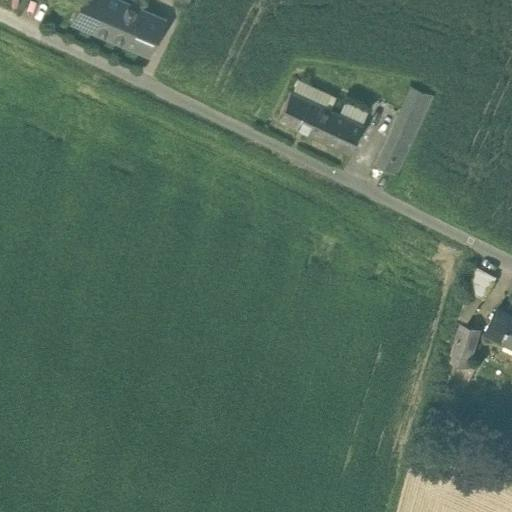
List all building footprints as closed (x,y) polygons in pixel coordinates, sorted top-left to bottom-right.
[(163,18),(120,0),(81,0),(73,20),(148,52),(163,18)] [(334,95),(297,79),(292,91),(329,107),(334,95)] [(431,95),(410,86),(399,113),(419,121),(431,95)] [(292,91),(290,90),(277,119),(349,150),(362,122),(329,107),(292,91)] [(399,113),(376,165),(397,174),(419,121),(399,113)] [(472,260),(461,282),(484,295),(496,273),(472,260)] [(511,313),(497,306),(485,331),(503,339),(504,337),(511,341),(511,313)] [(480,327),(461,321),(450,359),(469,365),(480,327)] [(472,419),(454,411),(449,422),(467,430),(472,419)]
